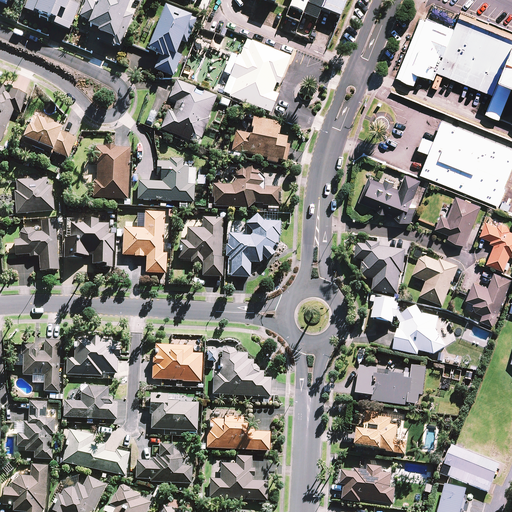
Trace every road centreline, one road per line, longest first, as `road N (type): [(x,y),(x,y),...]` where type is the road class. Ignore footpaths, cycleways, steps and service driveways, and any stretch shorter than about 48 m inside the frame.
road 1 (residential): [(0,32),(107,78),(124,96),(117,114),(98,117),(68,86),(0,52)]
road 2 (residential): [(0,307),(284,314)]
road 3 (tertiary): [(301,511),(311,343)]
road 4 (tertiary): [(318,224),(331,127),(356,67)]
